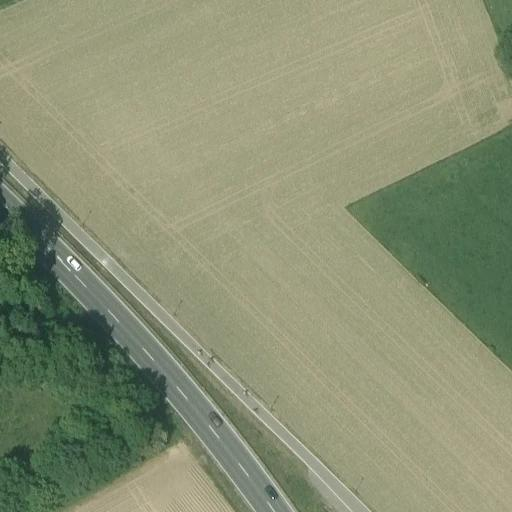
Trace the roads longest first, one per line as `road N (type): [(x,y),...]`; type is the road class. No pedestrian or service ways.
road 1 (secondary): [(0,206),(208,426)]
road 2 (track): [(62,511),(208,426)]
